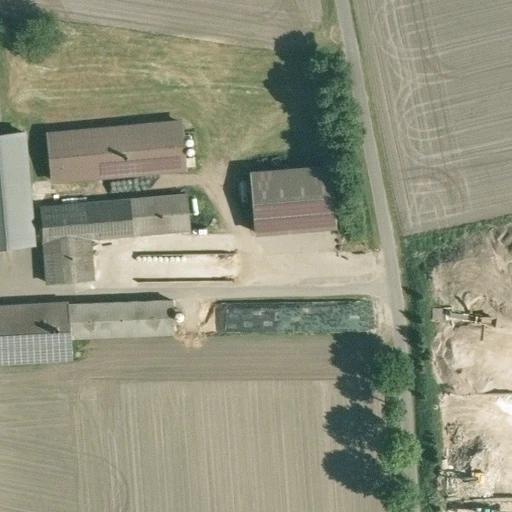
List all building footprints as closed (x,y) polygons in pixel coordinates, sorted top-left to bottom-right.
[(180,122),(48,134),(52,180),(185,168),(181,131),(180,122)] [(187,194),(31,208),(24,133),(4,135),(0,134),(0,247),(44,244),(48,289),(93,285),(89,241),(190,232),(187,194)] [(330,166),(250,173),(255,233),(335,226),(330,166)] [(67,303),(0,307),(0,363),(69,359),(69,338),(68,306),(67,303)] [(172,303),(68,306),(69,338),(173,335),(172,303)]
